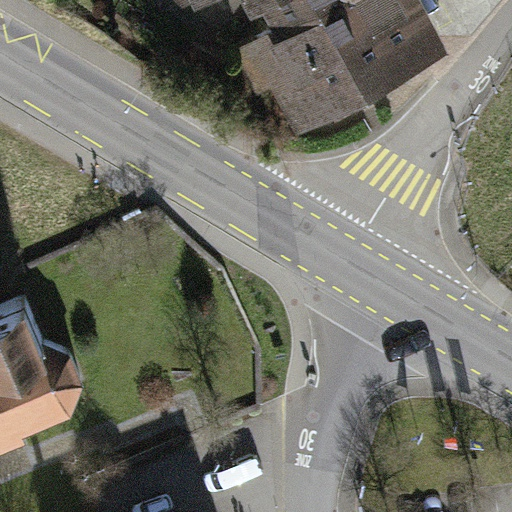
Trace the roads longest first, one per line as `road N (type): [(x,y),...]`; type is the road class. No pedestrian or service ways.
road 1 (tertiary): [(364,282),(0,59)]
road 2 (residential): [(511,20),(399,176),(364,282)]
road 3 (residential): [(364,282),(312,448),(311,511)]
road 4 (tertiary): [(511,365),(364,282)]
